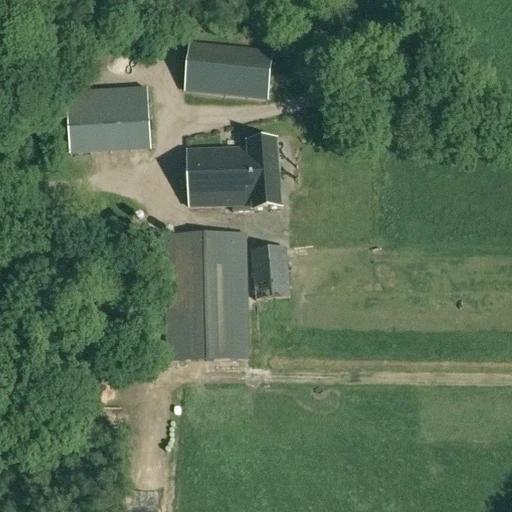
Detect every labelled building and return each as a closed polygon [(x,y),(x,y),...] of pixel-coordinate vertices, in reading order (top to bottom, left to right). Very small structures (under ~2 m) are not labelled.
[(191,46),(185,92),(267,101),(272,54),(191,46)] [(157,152),(153,88),(72,92),(76,157),(157,152)] [(248,150),(226,151),(188,152),(190,209),(233,208),(233,214),(254,213),(254,212),(282,209),(276,143),(248,145),(248,150)] [(167,363),(248,361),(245,236),(164,238),(167,363)] [(252,253),(256,302),(290,299),(285,250),(252,253)]
